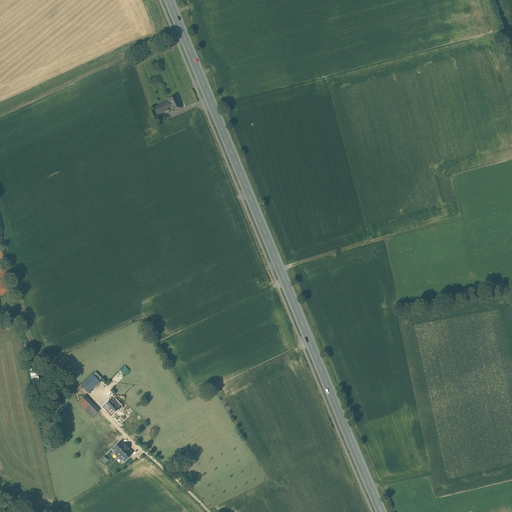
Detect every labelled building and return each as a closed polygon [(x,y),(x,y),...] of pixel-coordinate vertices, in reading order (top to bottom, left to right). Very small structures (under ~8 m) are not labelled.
[(176,96),(168,100),(168,101),(164,103),(166,107),(170,105),(171,106),(173,110),(181,106),(176,96)] [(166,107),(164,103),(153,108),(157,115),(167,110),(166,108),(166,107)] [(92,374),(81,385),(88,393),(100,382),(92,374)] [(99,411),(85,396),(78,402),(93,417),(99,411)] [(113,397),(104,406),(118,422),(127,413),(113,397)] [(124,461),(132,452),(121,440),(112,448),(114,450),(113,451),(116,455),(117,454),(118,455),(118,456),(121,459),(122,459),(124,461)]
